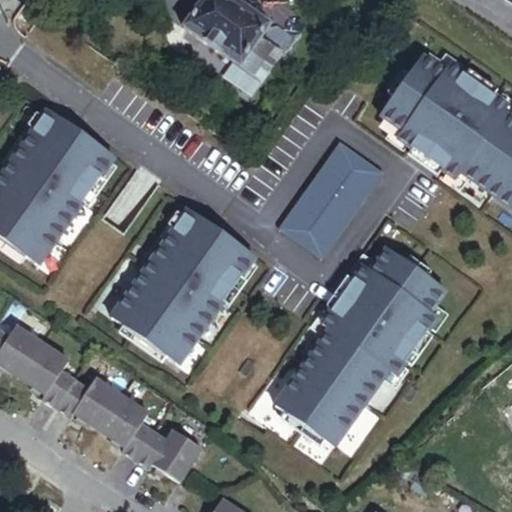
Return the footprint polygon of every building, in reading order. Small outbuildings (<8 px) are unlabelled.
[(260,23),(263,18),(263,12),(257,7),(252,8),(247,14),(238,7),(227,0),(203,0),(181,30),(237,70),(259,40),(268,28),(260,23)] [(242,1),(238,7),(247,14),(252,8),(242,1)] [(259,40),(237,70),(261,87),(282,56),(259,40)] [(439,72),(444,65),(450,69),(455,63),(449,59),(440,53),(435,61),(424,53),(420,59),(439,72)] [(511,123),(506,119),(498,113),(503,106),(493,99),(488,96),(459,75),(450,69),(444,65),(439,72),(420,59),(417,57),(410,67),(384,105),(377,115),(380,117),(399,130),(394,138),(400,142),(408,148),(438,168),(443,171),(453,179),(458,171),(466,176),(511,208),(511,123)] [(384,105),(410,67),(404,63),(378,100),(384,105)] [(493,90),(463,69),(459,75),(488,96),(493,90)] [(506,119),(511,110),(511,102),(498,93),(493,99),(503,106),(498,113),(506,119)] [(109,163),(112,159),(46,111),(42,116),(6,167),(0,175),(0,240),(23,257),(36,266),(72,215),(109,163)] [(6,167),(42,116),(36,112),(0,163),(6,167)] [(400,142),(394,138),(399,130),(380,117),(375,124),(386,132),(381,138),(395,148),(400,142)] [(321,260),(380,174),(337,144),(277,230),(321,260)] [(438,168),(408,148),(404,154),(434,174),(438,168)] [(78,219),(115,168),(109,163),(72,215),(78,219)] [(456,190),(466,176),(458,171),(453,179),(443,171),(438,178),(456,190)] [(249,263),(252,258),(185,211),(182,215),(146,267),(109,318),(121,327),(163,357),(176,366),(212,314),(249,263)] [(146,267),(182,215),(176,211),(140,263),(146,267)] [(23,257),(0,240),(0,249),(19,263),(23,257)] [(369,271),(382,252),(376,248),(368,259),(361,254),(348,272),(354,276),(361,266),(369,271)] [(380,378),(385,370),(393,376),(400,365),(403,361),(424,331),(430,323),(434,317),(426,312),(440,292),(442,290),(432,283),(394,257),(384,250),(382,252),(369,271),(361,266),(354,276),(351,281),(330,311),(327,315),(320,325),(327,330),(322,338),(274,406),(284,413),(322,439),(332,447),(380,378)] [(436,276),(399,250),(394,257),(432,283),(436,276)] [(218,318),(255,267),(249,263),(212,314),(218,318)] [(330,311),(351,281),(345,277),(324,306),(330,311)] [(426,312),(434,317),(430,323),(436,327),(446,313),(439,308),(446,297),(440,292),(426,312)] [(320,325),(327,315),(321,311),(309,329),(322,338),(327,330),(320,325)] [(0,369),(43,397),(41,402),(55,411),(70,421),(72,417),(124,450),(121,455),(149,472),(153,466),(180,483),(202,450),(175,432),(168,443),(140,425),(149,413),(97,379),(88,392),(60,373),(68,360),(17,327),(9,340),(0,334),(0,369)] [(163,357),(121,327),(117,333),(159,363),(163,357)] [(409,365),(430,335),(424,331),(403,361),(409,365)] [(247,377),(255,365),(248,360),(240,372),(247,377)] [(380,378),(394,388),(406,370),(400,365),(393,376),(385,370),(380,378)] [(280,419),(318,445),(322,439),(284,413),(280,419)] [(438,485),(421,474),(412,489),(429,500),(438,485)] [(237,511),(222,502),(215,511),(237,511)]
